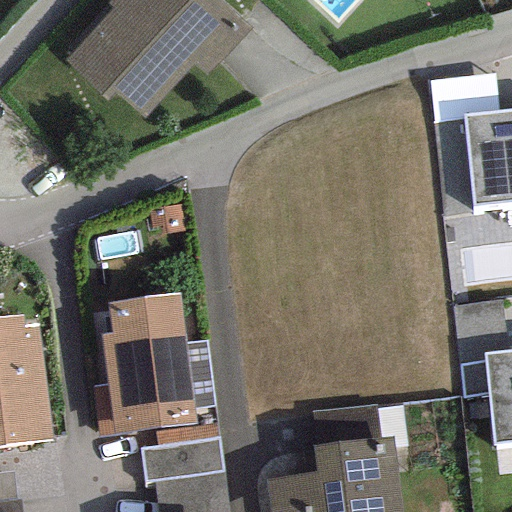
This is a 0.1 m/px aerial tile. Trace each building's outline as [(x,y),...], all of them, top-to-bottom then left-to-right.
[(250,29),(216,0),(109,0),(106,4),(111,9),(64,62),(106,101),(113,92),(143,118),(192,64),(203,75),(250,29)] [(497,111),(493,74),(427,81),(431,124),(463,121),(462,115),(497,111)] [(511,109),(497,111),(462,115),(463,121),(471,207),(511,202),(511,109)] [(177,294),(106,304),(110,333),(98,335),(105,387),(92,389),(98,436),(194,424),(192,409),(183,344),(177,294)] [(451,307),(454,336),(458,364),(483,361),(482,354),(506,351),(500,301),(451,307)] [(21,316),(0,318),(0,446),(50,440),(36,328),(22,330),(21,316)] [(205,341),(183,344),(192,409),(213,406),(205,341)] [(511,350),(506,351),(482,354),(483,361),(486,394),(491,446),(511,443),(511,350)] [(462,397),(486,394),(483,361),(458,364),(462,397)] [(316,447),(379,439),(374,404),(311,413),(316,447)] [(152,482),(220,472),(214,426),(154,434),(156,447),(139,450),(144,483),(152,482)] [(379,439),(316,447),(311,447),(314,473),(263,480),(268,511),(400,511),(391,437),(379,439)] [(0,502),(15,501),(11,472),(0,473),(0,502)] [(226,511),(220,472),(152,482),(156,511),(226,511)] [(15,501),(0,502),(0,511),(19,511),(18,501),(15,501)]
